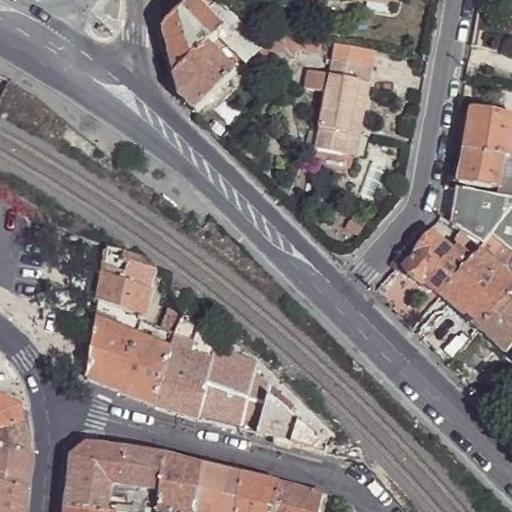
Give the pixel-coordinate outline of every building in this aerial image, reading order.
[(191,0),(161,29),(166,50),(167,57),(173,77),(205,45),(214,35),(244,63),(249,58),(256,52),(278,71),(280,72),(292,59),(260,31),(245,19),(240,23),(215,0),(191,0)] [(205,45),(234,74),(244,63),(214,35),(205,45)] [(187,107),(195,114),(234,74),(205,45),(173,77),(178,98),(187,107)] [(339,122),(352,48),(334,45),(328,76),(324,92),(324,96),(326,96),(323,110),(339,122)] [(374,53),(352,48),(339,122),(323,110),(322,118),(320,118),(313,150),(349,157),(354,127),(361,128),(374,53)] [(256,52),(249,58),(272,78),(278,71),(256,52)] [(324,92),(328,76),(307,71),(304,88),(324,92)] [(508,158),(508,153),(511,132),(511,117),(471,111),(463,151),(503,157),(508,158)] [(356,158),(361,128),(354,127),(349,157),(356,158)] [(497,189),(503,157),(463,151),(457,182),(497,189)] [(511,198),(511,158),(508,158),(503,157),(497,189),(496,196),(511,198)] [(511,198),(496,196),(458,190),(451,226),(459,230),(484,246),(485,245),(491,237),(511,254),(511,198)] [(479,251),(484,246),(459,230),(452,242),(476,256),(479,251)] [(423,282),(440,296),(472,259),(459,249),(454,253),(431,236),(417,252),(418,253),(403,270),(420,284),(423,282)] [(509,266),(511,263),(511,254),(491,237),(485,245),(509,266)] [(153,285),(157,272),(143,255),(107,244),(99,301),(142,319),(143,317),(146,304),(153,285)] [(484,256),(479,251),(476,256),(472,259),(440,296),(445,300),(484,256)] [(506,298),(511,291),(511,280),(484,256),(445,300),(448,304),(478,331),(479,330),(506,298)] [(161,288),(153,285),(146,304),(155,307),(161,288)] [(479,330),(506,355),(511,348),(511,303),(506,298),(479,330)] [(142,319),(99,301),(96,320),(137,337),(141,325),(143,319),(142,319)] [(155,307),(146,304),(143,317),(152,320),(156,308),(155,307)] [(156,344),(170,350),(175,333),(182,319),(168,312),(156,344)] [(211,335),(182,319),(175,333),(170,350),(200,363),(211,335)] [(87,380),(121,394),(137,337),(96,320),(91,352),(87,380)] [(500,362),(506,355),(479,330),(478,331),(472,338),(500,362)] [(219,340),(211,335),(200,363),(197,375),(207,379),(216,348),(219,340)] [(121,394),(154,408),(170,350),(156,344),(137,337),(121,394)] [(255,374),(258,366),(216,348),(207,379),(196,420),(257,436),(268,395),(289,413),(294,406),(277,391),(255,374)] [(197,375),(200,363),(170,350),(154,408),(196,420),(207,379),(197,375)] [(268,395),(257,436),(325,456),(327,449),(289,413),(268,395)] [(17,407),(0,399),(0,429),(21,424),(17,407)] [(0,429),(0,448),(18,452),(19,433),(23,432),(21,424),(0,429)] [(19,433),(18,452),(28,454),(23,432),(19,433)] [(70,457),(63,509),(101,511),(106,511),(107,503),(107,498),(117,498),(118,488),(122,496),(130,497),(129,505),(125,504),(124,511),(156,511),(159,489),(163,456),(123,449),(86,445),(70,457)] [(0,484),(24,489),(25,480),(17,479),(18,452),(0,448),(0,484)] [(350,448),(347,452),(345,460),(347,460),(357,462),(358,462),(360,463),(361,456),(360,451),(356,448),(350,448)] [(17,479),(25,480),(28,454),(18,452),(17,479)] [(156,511),(195,511),(202,465),(163,456),(159,489),(156,511)] [(347,460),(345,466),(345,471),(355,473),(357,462),(347,460)] [(235,511),(240,475),(202,465),(195,511),(235,511)] [(276,511),(279,484),(240,475),(235,511),(276,511)] [(0,484),(0,511),(21,511),(24,489),(0,484)] [(318,511),(322,495),(279,484),(276,511),(318,511)] [(124,511),(125,504),(107,503),(106,511),(124,511)]
